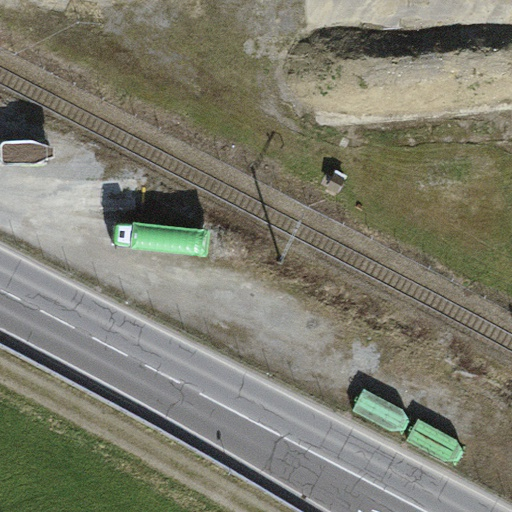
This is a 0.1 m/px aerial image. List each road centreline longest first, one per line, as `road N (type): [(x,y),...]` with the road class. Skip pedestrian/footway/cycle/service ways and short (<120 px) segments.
road 1 (secondary): [(0,279),(339,453),(430,511)]
road 2 (unknown): [(297,511),(227,466),(197,434),(156,359)]
